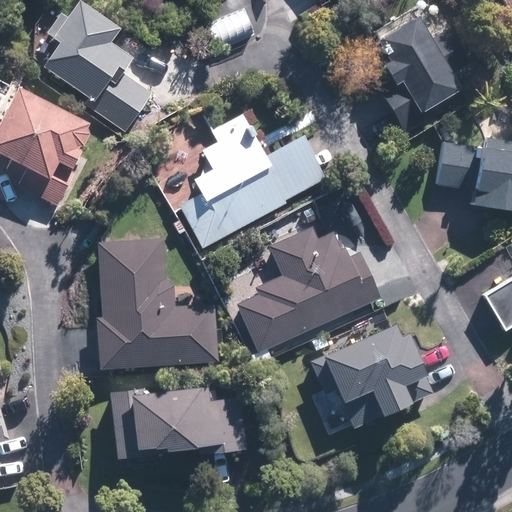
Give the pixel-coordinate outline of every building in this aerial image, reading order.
[(63,42),(47,67),(98,101),(93,110),(125,131),(152,91),(123,71),(137,49),(120,37),(128,24),(91,0),(81,0),(71,15),(64,10),(49,33),(63,42)] [(436,34),(425,13),(373,40),(395,82),(383,88),(401,124),(468,90),(460,74),(475,66),(455,25),(436,34)] [(99,122),(18,80),(14,87),(0,78),(0,146),(55,175),(43,197),(58,204),(70,180),(58,174),(66,160),(76,165),(99,122)] [(205,191),(180,205),(204,247),(329,176),(305,134),(271,153),(246,109),(213,128),(219,138),(205,146),(216,165),(196,176),(205,191)] [(511,125),(483,124),(482,143),(439,140),(436,185),(472,187),(471,204),(511,206),(511,125)] [(314,198),(263,221),(281,274),(255,285),(259,293),(238,302),(260,351),(386,295),(367,253),(356,258),(341,223),(328,229),(314,198)] [(166,236),(102,240),(105,312),(100,312),(104,370),(214,362),(209,298),(171,301),(166,236)] [(511,280),(487,294),(507,330),(511,326),(511,280)] [(402,319),(313,357),(326,394),(336,390),(353,428),(420,400),(413,382),(434,373),(416,329),(407,332),(402,319)] [(212,396),(210,382),(109,390),(114,459),(247,449),(243,394),(212,396)] [(0,438),(8,437),(0,404),(0,438)]
